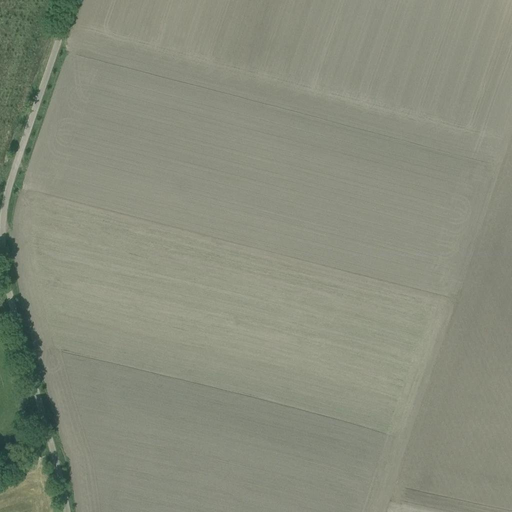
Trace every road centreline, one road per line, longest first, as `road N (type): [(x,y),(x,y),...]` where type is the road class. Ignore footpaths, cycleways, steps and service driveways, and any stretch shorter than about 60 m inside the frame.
road 1 (unclassified): [(66,511),(0,246)]
road 2 (unclassified): [(0,245),(11,178),(72,0)]
